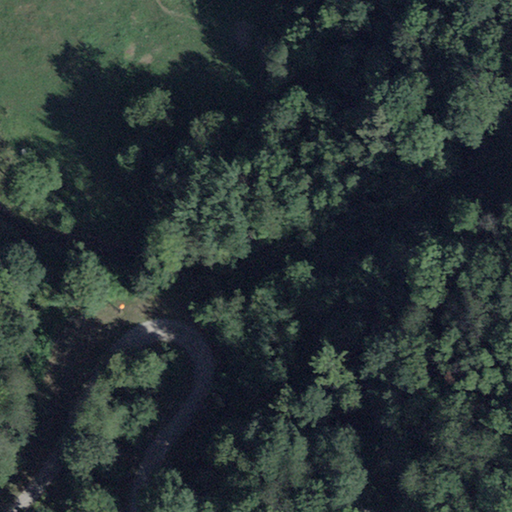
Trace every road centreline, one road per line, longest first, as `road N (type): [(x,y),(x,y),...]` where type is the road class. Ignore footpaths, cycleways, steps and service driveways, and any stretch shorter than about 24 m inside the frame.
road 1 (track): [(177,511),(280,391),(436,167),(448,128),(457,0)]
road 2 (track): [(3,511),(55,467),(107,354),(161,328),(185,333),(208,368),(143,511)]
